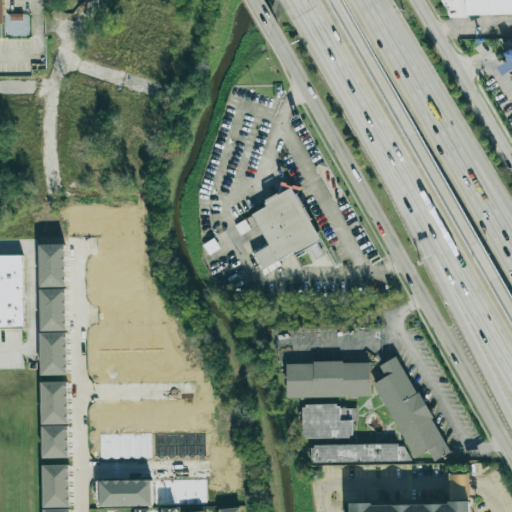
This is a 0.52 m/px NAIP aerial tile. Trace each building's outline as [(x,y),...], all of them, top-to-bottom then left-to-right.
[(0,0),(0,24),(2,24),(2,36),(29,36),(29,14),(4,14),(3,0),(0,0)] [(511,14),(511,0),(440,0),(448,18),(464,18),(469,15),(511,14)] [(511,42),(506,42),(506,64),(499,64),(499,72),(511,72),(511,42)] [(267,245),(253,251),(263,274),(281,266),(279,260),(293,253),(294,254),(321,242),(294,184),(263,199),(267,207),(253,213),(267,245)] [(0,255),(0,328),(24,328),(22,256),(0,255)] [(68,375),(67,333),(41,333),(42,375),(68,375)] [(413,459),(429,451),(434,461),(448,454),(399,355),(380,365),(386,378),(375,383),(413,459)] [(370,396),(370,362),(286,364),(287,398),(370,396)] [(42,382),(67,382),(68,423),(42,424),(42,382)] [(352,438),(352,420),(357,420),(357,405),(302,407),(302,439),(352,438)] [(42,427),(68,426),(69,458),(43,458),(42,427)] [(310,446),(311,463),(407,461),(407,444),(310,446)] [(43,465),(69,465),(70,507),(44,507),(43,465)] [(350,511),(350,504),(371,502),(373,506),(470,501),(470,511),(350,511)]
